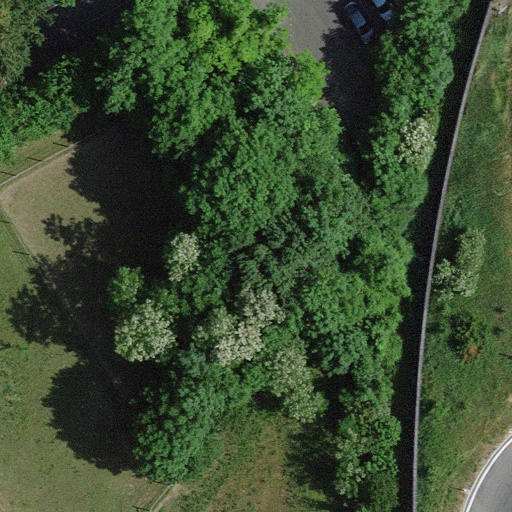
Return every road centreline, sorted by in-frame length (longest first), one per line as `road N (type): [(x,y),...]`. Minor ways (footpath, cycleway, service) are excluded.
road 1 (motorway): [(511,228),(307,511)]
road 2 (residential): [(137,0),(0,74)]
